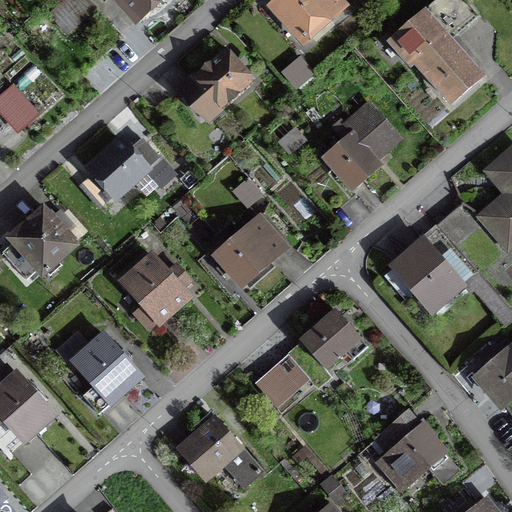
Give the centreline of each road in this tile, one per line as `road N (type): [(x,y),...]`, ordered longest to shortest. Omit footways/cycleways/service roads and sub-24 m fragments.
road 1 (residential): [(235,0),(0,205)]
road 2 (residential): [(331,269),(511,496)]
road 3 (residential): [(129,451),(331,269)]
road 4 (residential): [(331,269),(511,123)]
